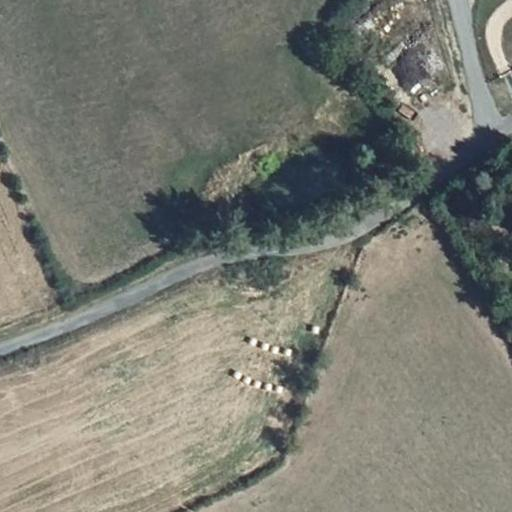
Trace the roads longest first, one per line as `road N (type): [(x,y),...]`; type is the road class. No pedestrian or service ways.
road 1 (residential): [(511,127),(414,201),(338,239),(216,261),(0,347)]
road 2 (unknown): [(485,147),(453,76),(440,0)]
